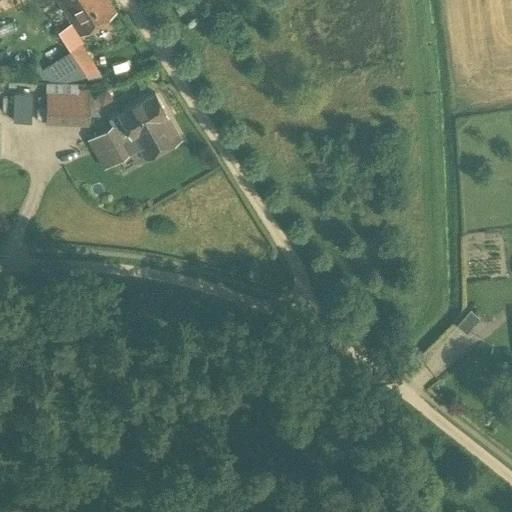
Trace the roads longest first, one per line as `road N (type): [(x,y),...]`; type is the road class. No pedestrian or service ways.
road 1 (track): [(0,268),(162,276),(342,342)]
road 2 (track): [(342,342),(511,474)]
